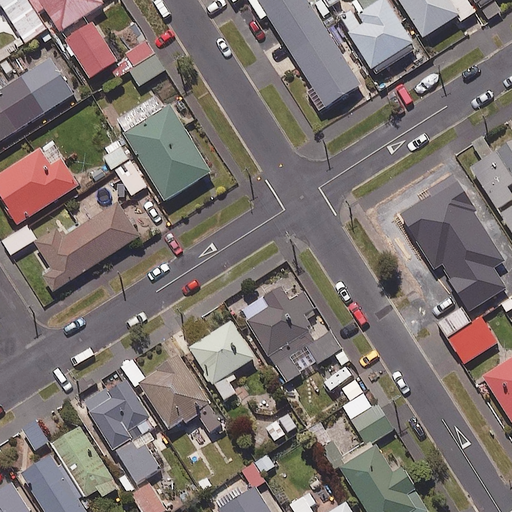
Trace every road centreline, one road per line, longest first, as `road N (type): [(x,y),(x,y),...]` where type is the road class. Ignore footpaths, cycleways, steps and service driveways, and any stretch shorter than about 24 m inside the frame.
road 1 (residential): [(500,511),(302,197)]
road 2 (residential): [(41,365),(302,197)]
road 3 (residential): [(302,197),(511,63)]
road 4 (residential): [(302,197),(177,0)]
